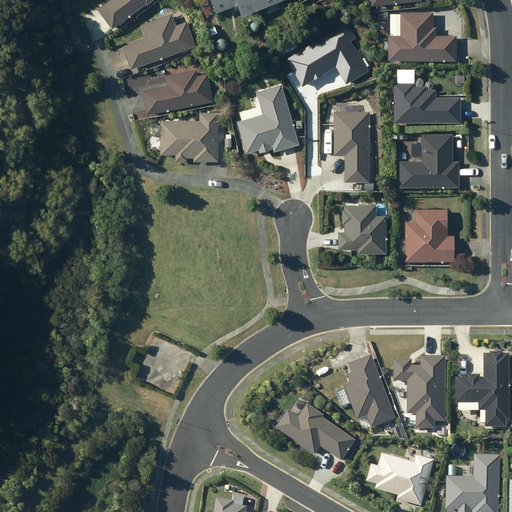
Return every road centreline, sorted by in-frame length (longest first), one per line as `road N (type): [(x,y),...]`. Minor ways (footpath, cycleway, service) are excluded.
road 1 (residential): [(496,0),(504,39),(505,310)]
road 2 (residential): [(293,218),(248,186),(155,170),(135,155),(103,46)]
road 3 (residential): [(505,310),(305,314)]
road 4 (residential): [(186,431),(336,511)]
road 5 (residential): [(305,314),(243,355),(186,431)]
